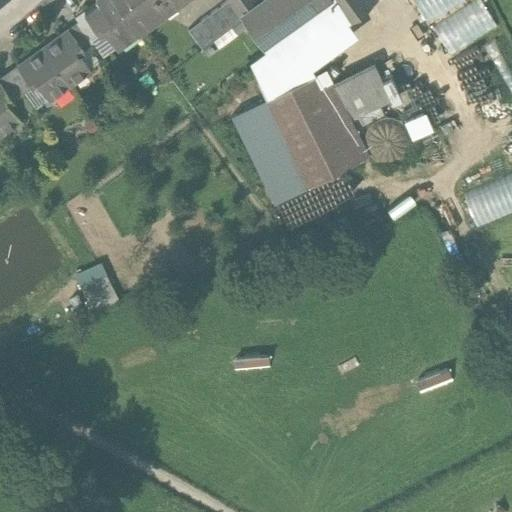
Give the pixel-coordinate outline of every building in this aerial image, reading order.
[(116,46),(137,31),(114,0),(96,0),(97,1),(84,10),(84,11),(99,32),(104,29),(116,46)] [(181,0),(114,0),(137,31),(137,32),(181,0)] [(244,19),(230,0),(228,0),(189,28),(204,48),(244,19)] [(230,0),(244,19),(266,49),(333,0),(336,0),(350,20),(372,4),(369,0),(230,0)] [(268,100),(315,78),(309,71),(353,38),(343,24),(350,20),(336,0),(333,0),(266,49),(248,60),(268,100)] [(416,0),(426,21),(470,0),(416,0)] [(484,0),(479,0),(435,24),(451,53),(499,26),(484,0)] [(77,22),(90,39),(99,32),(84,11),(74,18),(77,22)] [(67,29),(83,51),(93,43),(90,39),(77,22),(67,29)] [(45,50),(70,86),(91,72),(78,54),(83,51),(67,29),(58,36),(60,39),(45,50)] [(70,86),(45,50),(29,62),(26,58),(17,65),(32,87),(37,83),(50,101),(70,86)] [(511,90),(511,72),(499,50),(491,55),(511,90)] [(376,62),(337,81),(353,116),(393,97),(376,62)] [(22,94),(32,87),(17,65),(7,72),(22,94)] [(331,70),(315,78),(268,100),(308,188),(373,157),(353,116),(337,81),(331,70)] [(0,83),(13,101),(22,94),(7,72),(0,77),(0,83)] [(0,136),(0,137),(20,122),(8,105),(13,101),(0,83),(0,136)] [(367,144),(370,150),(375,155),(380,159),(387,161),(394,160),(401,158),(406,154),(410,148),(412,142),(412,135),(411,128),(407,122),(402,118),(395,115),(388,115),(382,116),(376,119),(371,124),(368,130),(366,137),(367,144)] [(511,167),(463,184),(475,219),(511,205),(511,167)] [(110,275),(85,280),(90,306),(115,301),(110,275)] [(307,341),(309,352),(343,347),(341,335),(307,341)]
